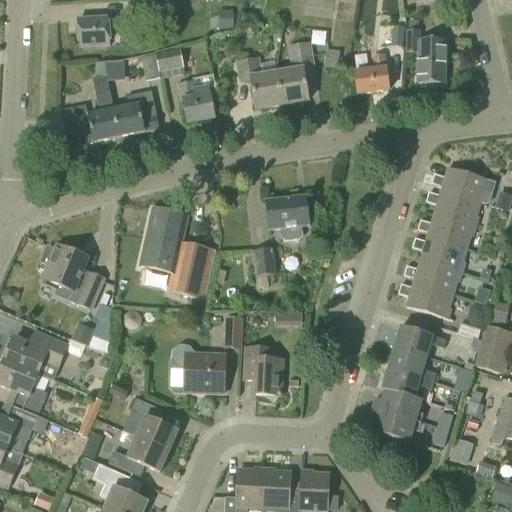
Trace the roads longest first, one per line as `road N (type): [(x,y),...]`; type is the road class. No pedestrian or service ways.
road 1 (residential): [(6,225),(218,169),(416,137)]
road 2 (residential): [(323,440),(416,137)]
road 3 (residential): [(6,225),(18,0)]
road 4 (residential): [(323,440),(219,441),(182,511)]
road 5 (residential): [(505,122),(478,0)]
